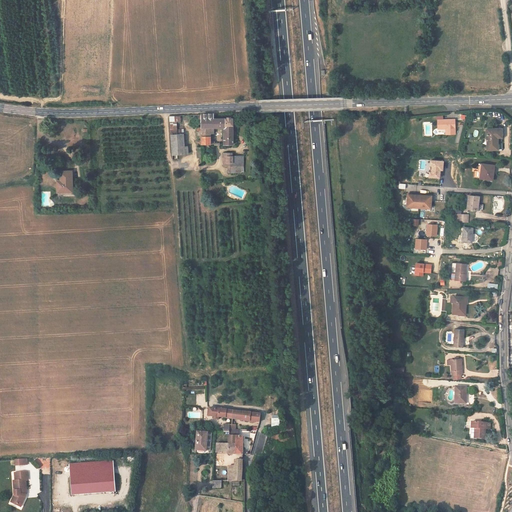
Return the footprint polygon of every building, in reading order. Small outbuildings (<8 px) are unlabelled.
[(438,116),(438,125),(446,124),(446,130),(455,129),(454,115),(438,116)] [(227,135),(227,147),(234,147),(234,122),(214,121),(214,116),(202,116),(202,131),(198,131),(198,134),(202,134),(202,143),(198,143),(199,147),(211,147),(211,134),(214,134),(214,130),(225,131),(225,135),(227,135)] [(500,134),(500,124),(485,124),(485,145),(496,145),(496,133),(500,134)] [(173,148),(185,147),(185,137),(172,138),(173,148)] [(173,148),(173,157),(186,156),(185,147),(173,148)] [(233,157),(233,167),(229,167),(229,174),(242,174),(242,173),(244,172),(244,157),(233,157)] [(491,177),(493,161),(480,160),(478,176),(491,177)] [(56,184),(57,193),(72,193),(71,172),(60,172),(60,184),(56,184)] [(474,208),(476,194),(465,193),(464,206),(474,208)] [(458,212),(457,220),(466,220),(466,212),(463,212),(458,212)] [(426,223),(426,235),(437,235),(437,223),(426,223)] [(468,240),(469,226),(459,225),(458,239),(468,240)] [(426,253),(426,237),(414,237),(414,252),(426,253)] [(424,272),(431,273),(432,263),(415,261),(413,275),(423,276),(424,272)] [(463,263),(453,262),(452,279),(464,280),(464,274),(462,274),(463,263)] [(446,313),(458,314),(459,304),(456,304),(457,296),(447,296),(446,313)] [(447,329),(446,345),(456,346),(457,330),(447,329)] [(451,359),(447,359),(447,375),(458,375),(458,359),(455,359),(455,357),(451,357),(451,359)] [(465,404),(464,387),(454,387),(455,405),(465,404)] [(235,420),(235,413),(220,411),(220,412),(215,412),(214,418),(215,418),(215,421),(220,421),(220,418),(235,420)] [(235,420),(260,424),(262,416),(235,413),(235,420)] [(279,427),(279,415),(271,415),(271,427),(279,427)] [(483,423),(469,422),(468,429),(472,429),(471,438),(482,439),(483,423)] [(209,432),(200,431),(198,446),(198,449),(208,450),(209,432)] [(224,453),(224,452),(231,453),(231,443),(218,444),(218,452),(224,453)] [(231,467),(230,480),(243,480),(245,466),(245,461),(236,461),(235,467),(231,467)] [(73,494),(117,489),(114,464),(70,468),(73,494)] [(16,495),(16,498),(20,501),(27,493),(26,491),(25,488),(27,488),(27,477),(29,477),(28,469),(17,470),(18,477),(14,478),(15,490),(18,492),(16,495)] [(11,496),(19,503),(20,501),(16,498),(16,495),(18,492),(15,490),(11,496)]
